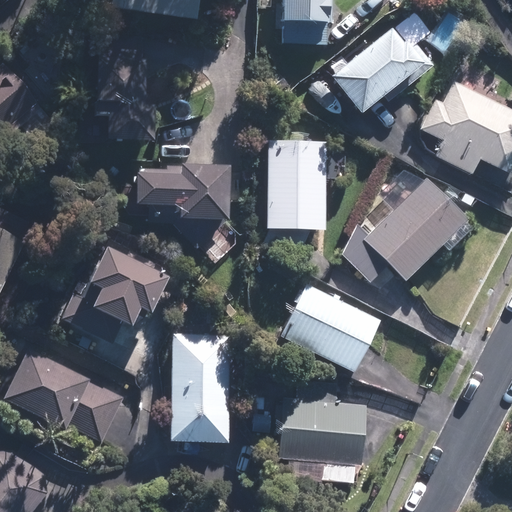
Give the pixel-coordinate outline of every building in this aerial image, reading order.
[(195,0),(114,0),(112,11),(192,23),(195,0)] [(333,0),(282,0),(282,43),(333,44),(333,0)] [(357,117),(406,79),(409,83),(437,61),(407,23),(396,32),(392,27),(326,78),(357,117)] [(161,54),(102,49),(95,138),(154,143),(161,54)] [(291,60),(265,80),(277,96),(303,76),(291,60)] [(4,63),(0,66),(0,134),(37,105),(4,63)] [(511,154),(511,108),(454,79),(442,103),(434,99),(420,126),(443,137),(434,155),(470,174),(479,156),(504,169),(511,154)] [(323,232),(324,179),(340,180),(341,153),(324,152),(325,138),(267,137),(265,231),(323,232)] [(226,167),(157,163),(156,174),(133,173),(132,204),(178,207),(177,216),(223,219),(226,167)] [(428,178),(363,237),(356,229),(338,245),(376,287),(394,272),(403,283),(443,247),(447,252),(473,228),(428,178)] [(0,291),(23,240),(0,230),(0,291)] [(105,246),(86,286),(99,292),(90,309),(131,328),(140,310),(148,314),(167,276),(105,246)] [(378,318),(302,285),(279,340),(354,373),(378,318)] [(231,336),(173,334),(170,442),(228,443),(231,336)] [(25,350),(3,398),(100,444),(122,396),(25,350)] [(270,391),(245,389),(244,410),(268,412),(270,391)] [(280,397),(276,454),(302,456),(301,480),(361,484),(367,403),(280,397)] [(27,511),(50,479),(0,443),(0,511),(27,511)]
